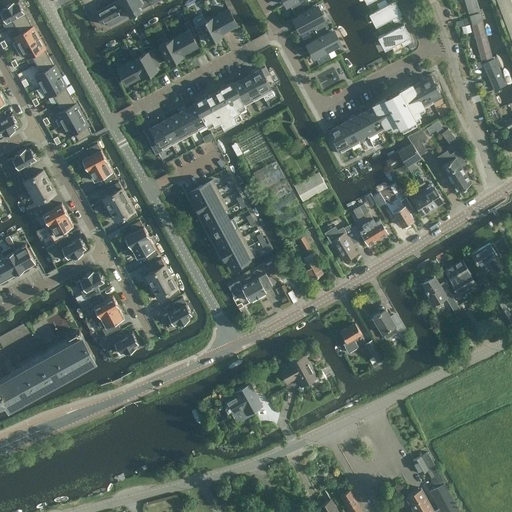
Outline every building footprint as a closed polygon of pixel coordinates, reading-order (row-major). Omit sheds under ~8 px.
[(3,9),(0,10),(6,22),(12,19),(15,25),(28,18),(18,0),(15,2),(14,0),(2,7),(3,9)] [(103,8),(95,12),(102,24),(106,22),(109,26),(129,15),(130,16),(142,10),(142,9),(150,5),(151,5),(154,4),(158,1),(160,0),(116,0),(117,1),(111,4),(110,3),(109,4),(110,4),(104,7),(103,7),(103,8)] [(395,0),(393,0),(369,13),(369,14),(370,13),(376,24),(390,16),(394,23),(403,18),(396,7),(394,4),(395,3),(394,1),(395,0)] [(465,0),(472,23),(482,21),(475,0),(465,0)] [(498,0),(511,43),(511,3),(511,0),(498,0)] [(323,18),(315,3),(295,13),(297,16),(294,17),(301,30),(323,18)] [(220,32),(221,32),(237,24),(229,9),(212,17),(220,32)] [(220,32),(212,17),(199,24),(201,28),(197,30),(200,35),(203,33),(208,42),(222,34),(221,32),(220,32)] [(16,41),(13,43),(17,49),(39,37),(33,26),(28,18),(15,25),(19,33),(14,36),(16,41)] [(188,30),(173,38),(181,53),(197,45),(193,37),(196,35),(188,20),(184,22),(188,30)] [(482,22),(472,25),(482,59),(491,57),(482,22)] [(386,30),(384,23),(377,25),(380,32),(386,30)] [(397,26),(378,37),(378,38),(379,37),(385,47),(399,39),(403,46),(407,44),(410,48),(415,45),(412,41),(411,41),(403,27),(404,27),(403,24),(404,24),(404,23),(397,26)] [(339,43),(331,27),(309,39),(310,42),(308,43),(315,56),(339,43)] [(39,37),(17,49),(20,56),(23,54),(26,58),(31,55),(36,64),(49,56),(45,48),(39,37)] [(173,38),(159,46),(168,63),(182,55),(181,53),(173,38)] [(125,44),(121,46),(125,54),(129,52),(125,44)] [(152,50),(148,52),(134,59),(142,74),(143,77),(143,76),(157,69),(156,67),(160,65),(152,50)] [(41,72),(35,75),(41,86),(61,75),(55,64),(54,65),(49,56),(36,64),(41,72)] [(126,83),(142,74),(134,59),(118,68),(126,83)] [(494,60),(484,64),(495,89),(505,85),(494,60)] [(474,70),(482,66),(480,61),(471,63),(474,70)] [(261,69),(251,74),(263,96),(272,91),(261,69)] [(251,74),(242,78),(254,100),(263,96),(251,74)] [(61,75),(41,86),(47,97),(53,94),(57,102),(70,95),(66,86),(61,75)] [(422,81),(431,99),(440,94),(431,76),(422,81)] [(242,78),(233,83),(246,107),(245,105),(254,100),(242,78)] [(233,83),(232,81),(220,88),(220,87),(216,90),(217,92),(212,95),(211,92),(206,95),(194,101),(195,103),(196,103),(209,127),(220,121),(224,127),(238,120),(234,114),(246,107),(233,83)] [(422,81),(413,86),(424,108),(433,103),(431,99),(422,81)] [(388,99),(387,97),(373,104),(374,106),(386,128),(387,130),(399,123),(403,130),(417,122),(413,116),(425,110),(424,108),(413,86),(411,84),(398,91),(399,93),(395,95),(397,97),(393,99),(392,97),(388,99)] [(59,118),(55,120),(59,126),(82,114),(76,103),(75,103),(70,95),(57,102),(62,110),(56,114),(59,118)] [(195,103),(187,108),(199,130),(207,126),(208,128),(209,127),(196,103),(195,103)] [(377,133),(386,128),(374,106),(366,111),(377,133)] [(199,130),(187,108),(178,113),(190,135),(199,130)] [(356,116),(366,133),(368,138),(377,133),(366,111),(356,116)] [(18,124),(12,113),(4,118),(1,112),(0,112),(0,134),(3,133),(5,135),(16,129),(15,126),(18,124)] [(190,135),(178,113),(169,118),(181,140),(190,135)] [(82,114),(59,126),(59,127),(63,125),(68,135),(74,132),(79,141),(92,133),(87,125),(88,125),(83,116),(82,114)] [(358,138),(366,133),(356,116),(348,120),(358,138)] [(181,140),(169,118),(160,122),(172,144),(181,140)] [(360,142),(358,138),(348,120),(339,125),(351,147),(360,142)] [(150,127),(162,149),(172,144),(160,122),(150,127)] [(339,125),(330,130),(336,141),(333,143),(339,153),(341,152),(351,147),(339,125)] [(408,136),(412,142),(419,154),(426,150),(420,141),(426,137),(421,128),(408,136)] [(455,137),(448,128),(442,133),(449,142),(455,137)] [(214,142),(209,144),(214,154),(218,152),(214,142)] [(407,166),(413,162),(421,157),(419,154),(412,142),(398,151),(407,166)] [(101,149),(97,143),(87,148),(90,154),(82,159),(88,170),(107,160),(101,148),(101,149)] [(290,226),(305,252),(311,249),(309,245),(314,242),(309,233),(307,233),(305,230),(312,226),(307,217),(268,144),(244,157),(283,229),(290,226)] [(14,170),(18,176),(32,168),(29,163),(37,158),(30,147),(27,149),(26,147),(14,153),(15,155),(12,157),(8,159),(14,170)] [(464,161),(457,150),(446,157),(448,161),(442,165),(442,166),(447,174),(446,175),(450,182),(452,181),(457,190),(457,191),(471,182),(471,181),(471,182),(459,163),(464,161)] [(116,176),(107,160),(88,170),(94,180),(102,176),(105,182),(116,176)] [(35,174),(32,168),(18,176),(21,174),(31,191),(49,180),(43,170),(35,174)] [(329,190),(319,171),(294,185),(304,203),(329,190)] [(433,207),(442,201),(443,200),(432,183),(426,187),(425,185),(426,184),(422,178),(419,180),(418,178),(416,180),(433,207)] [(212,179),(191,190),(196,200),(194,201),(218,189),(212,179)] [(55,191),(49,180),(31,191),(40,207),(36,209),(50,201),(47,196),(55,191)] [(413,190),(408,193),(411,198),(412,197),(422,213),(433,207),(416,180),(413,181),(414,183),(411,185),(413,190)] [(103,197),(109,208),(128,198),(119,181),(108,187),(111,193),(103,197)] [(218,189),(194,201),(199,211),(223,199),(218,189)] [(404,205),(393,211),(402,226),(413,219),(407,210),(412,207),(406,197),(401,200),(404,205)] [(137,215),(128,198),(109,208),(116,219),(123,215),(127,221),(137,215)] [(223,199),(199,211),(200,211),(202,210),(206,219),(228,208),(223,199)] [(53,207),(50,201),(36,209),(40,216),(43,214),(48,224),(45,226),(68,214),(62,203),(53,207)] [(387,235),(386,233),(387,232),(379,218),(374,221),(373,218),(368,210),(364,203),(359,206),(378,238),(382,236),(383,237),(387,235)] [(375,240),(378,238),(359,206),(353,209),(364,227),(360,230),(368,244),(370,243),(371,244),(375,242),(375,240)] [(211,229),(229,220),(224,211),(228,208),(206,219),(211,229)] [(68,214),(45,226),(51,237),(54,243),(69,235),(66,229),(73,225),(68,214)] [(229,220),(211,229),(217,239),(238,227),(233,218),(229,220)] [(131,247),(149,237),(150,237),(144,225),(143,226),(140,219),(129,225),(133,231),(124,235),(130,247),(131,247)] [(345,260),(351,256),(357,253),(352,245),(359,240),(349,224),(344,227),(343,226),(337,229),(335,225),(324,232),(333,245),(335,244),(345,260)] [(355,225),(351,227),(355,233),(358,239),(361,237),(362,236),(355,225)] [(238,227),(217,239),(221,248),(219,249),(220,249),(243,237),(238,227)] [(72,240),(69,235),(54,243),(58,249),(58,248),(64,259),(68,257),(68,258),(71,256),(72,258),(84,251),(82,249),(86,247),(80,236),(72,240)] [(158,254),(149,237),(131,247),(136,257),(144,253),(147,259),(158,254)] [(243,237),(220,249),(225,259),(248,246),(243,237)] [(489,242),(471,253),(473,256),(479,265),(488,260),(496,272),(504,267),(497,256),(497,255),(489,242)] [(36,257),(30,246),(28,247),(26,244),(15,249),(13,245),(12,245),(26,271),(30,269),(28,266),(36,262),(34,258),(36,257)] [(26,271),(12,245),(10,247),(2,251),(14,274),(22,270),(23,273),(26,271)] [(248,246),(225,259),(227,258),(232,268),(253,256),(248,246)] [(14,274),(2,251),(1,251),(4,256),(0,257),(0,272),(5,282),(9,281),(7,278),(14,274)] [(306,263),(304,264),(312,279),(324,272),(315,258),(312,252),(303,257),(306,263)] [(146,274),(152,285),(171,275),(161,258),(151,264),(154,270),(146,274)] [(470,273),(462,259),(453,264),(468,288),(476,284),(470,273)] [(272,274),(276,271),(270,262),(266,265),(272,274)] [(468,288),(453,264),(445,269),(453,284),(452,284),(458,294),(468,288)] [(97,285),(104,281),(98,269),(95,271),(93,269),(82,275),(83,277),(80,279),(80,280),(76,282),(82,293),(86,299),(100,291),(97,285)] [(266,292),(265,290),(273,286),(266,273),(252,280),(250,276),(247,277),(258,297),(266,292)] [(180,292),(171,275),(152,285),(158,296),(166,292),(169,298),(180,292)] [(433,305),(446,297),(455,313),(461,309),(446,285),(441,288),(434,275),(429,279),(428,278),(424,280),(424,281),(423,282),(431,295),(428,297),(433,305)] [(250,301),(258,297),(247,277),(244,279),(247,283),(242,286),(239,280),(228,286),(234,297),(244,291),(250,301)] [(298,300),(294,293),(292,290),(287,292),(293,302),(298,300)] [(86,299),(80,303),(83,309),(93,303),(94,305),(100,316),(119,306),(113,295),(104,299),(101,293),(91,299),(89,297),(86,299)] [(183,297),(172,302),(175,308),(168,313),(164,315),(170,326),(174,324),(178,322),(179,324),(190,318),(189,316),(192,314),(183,297)] [(124,317),(119,306),(100,316),(100,317),(100,316),(106,326),(102,328),(106,335),(120,327),(117,321),(124,317)] [(373,317),(371,320),(374,325),(378,325),(383,333),(386,338),(398,331),(400,335),(407,330),(398,314),(392,318),(390,315),(386,308),(385,309),(383,307),(379,309),(380,312),(373,316),(373,317)] [(359,338),(363,335),(355,322),(340,331),(346,341),(343,343),(345,346),(344,346),(348,353),(357,348),(356,347),(358,346),(354,339),(358,336),(359,338)] [(135,344),(139,342),(132,331),(124,335),(121,329),(111,335),(120,353),(124,351),(125,353),(136,346),(135,344)] [(9,407),(95,359),(79,330),(71,335),(70,333),(70,334),(71,335),(69,336),(69,337),(7,371),(8,373),(2,376),(0,377),(0,410),(6,408),(9,407)] [(365,343),(372,355),(373,355),(378,363),(384,359),(372,339),(365,343)] [(301,385),(309,381),(309,380),(316,376),(317,377),(305,354),(289,363),(290,365),(288,366),(286,363),(279,367),(287,382),(296,377),(301,385)] [(224,399),(233,415),(244,409),(246,414),(262,405),(249,383),(233,392),(234,394),(224,399)] [(220,393),(215,396),(218,401),(223,399),(220,393)] [(430,477),(435,487),(445,481),(428,451),(421,455),(412,460),(420,473),(430,468),(434,475),(430,477)] [(433,511),(462,511),(445,481),(435,487),(429,490),(439,508),(434,510),(435,511),(433,511)] [(433,511),(435,511),(434,510),(421,487),(406,496),(415,511),(433,511)] [(346,511),(358,511),(362,510),(350,489),(341,495),(350,510),(346,511)] [(338,511),(331,499),(319,506),(322,511),(338,511)]
